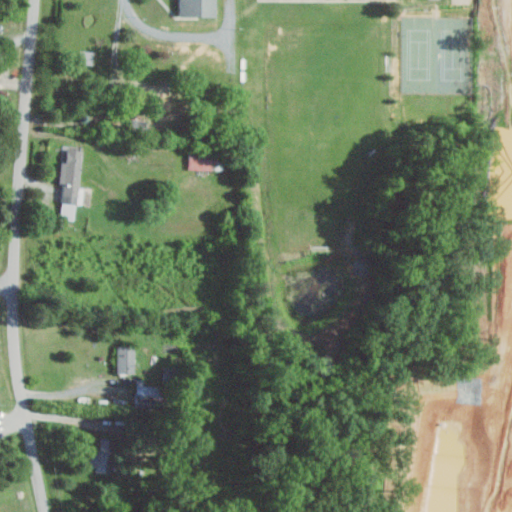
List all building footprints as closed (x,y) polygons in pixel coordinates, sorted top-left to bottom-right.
[(177,0),(178,16),(214,15),(213,0),(177,0)] [(73,219),(74,204),(81,204),(83,188),(78,187),(80,150),(65,148),(64,162),(59,161),(58,182),(61,182),(58,218),(73,219)] [(214,150),(188,149),(187,169),(214,169),(214,150)] [(133,346),(116,346),(115,371),(133,372),(133,346)] [(90,452),(88,471),(110,473),(113,439),(98,437),(96,453),(90,452)]
